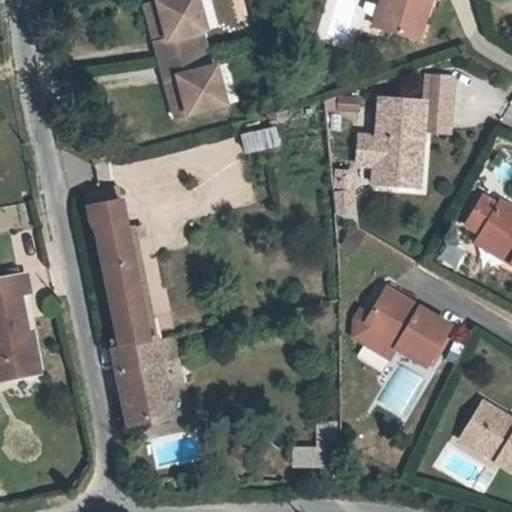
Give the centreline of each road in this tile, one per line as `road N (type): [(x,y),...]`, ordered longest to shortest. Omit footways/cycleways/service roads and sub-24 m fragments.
road 1 (residential): [(88,511),(92,397),(7,0)]
road 2 (residential): [(220,511),(395,511)]
road 3 (unknown): [(511,338),(372,251)]
